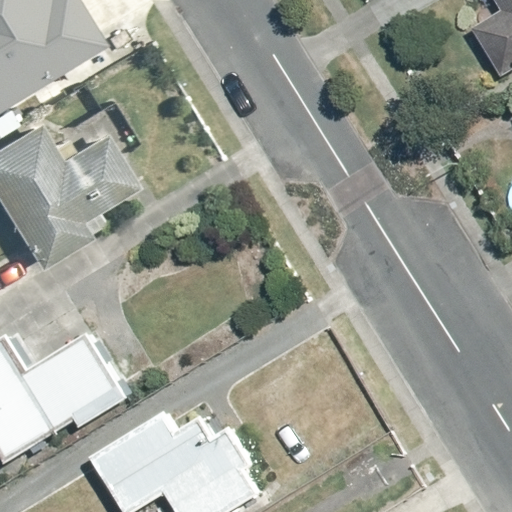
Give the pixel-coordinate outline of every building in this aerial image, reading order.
[(0,0),(0,109),(108,42),(81,0),(0,0)] [(511,0),(503,0),(509,11),(474,30),(494,68),(511,58),(511,0)] [(112,223),(106,214),(146,188),(106,126),(66,152),(44,118),(0,146),(0,203),(42,268),(112,223)] [(4,339),(0,341),(0,450),(5,460),(80,414),(85,422),(128,396),(90,334),(24,373),(4,339)] [(214,433),(205,418),(178,435),(165,414),(97,456),(131,511),(166,489),(180,511),(225,511),(264,488),(248,462),(254,458),(232,422),(214,433)]
